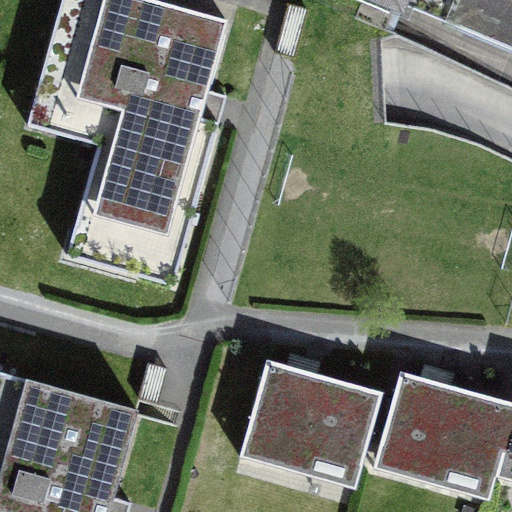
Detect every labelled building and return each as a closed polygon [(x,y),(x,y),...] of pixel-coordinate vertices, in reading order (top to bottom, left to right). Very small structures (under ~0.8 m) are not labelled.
[(75,230),(164,255),(174,220),(191,224),(219,124),(201,119),(228,23),(143,0),(83,0),(54,105),(106,119),(75,230)] [(511,0),(388,0),(399,5),(400,3),(511,49),(511,0)] [(303,450),(362,466),(382,394),(268,362),(240,459),(296,474),(303,450)] [(13,511),(110,511),(115,499),(96,493),(106,456),(125,461),(139,413),(0,373),(0,499),(16,504),(13,511)] [(501,454),(511,415),(511,403),(402,374),(382,447),(495,478),(501,454)] [(511,415),(501,454),(511,456),(511,415)]
